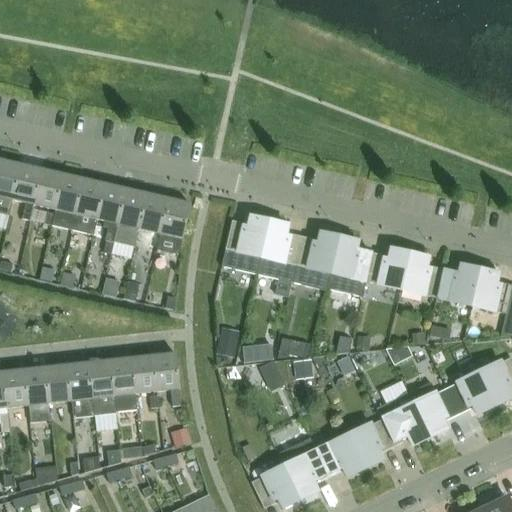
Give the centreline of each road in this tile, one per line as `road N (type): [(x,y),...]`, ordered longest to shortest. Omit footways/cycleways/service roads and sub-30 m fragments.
road 1 (residential): [(0,132),(511,251)]
road 2 (residential): [(383,511),(511,449)]
